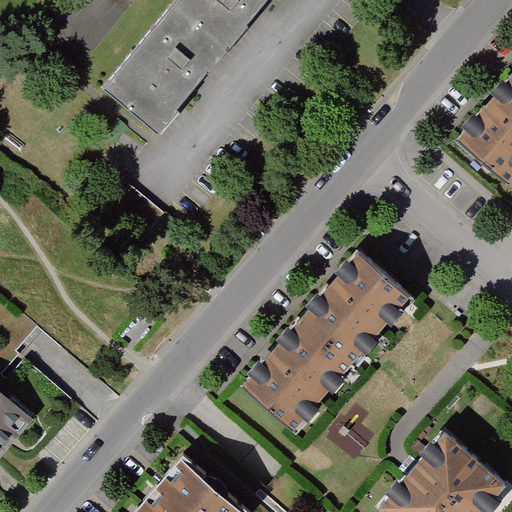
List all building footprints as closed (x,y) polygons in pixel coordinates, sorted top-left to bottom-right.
[(277,0),(178,0),(100,95),(133,123),(158,144),(277,0)] [(511,178),(511,65),(453,135),(509,182),(511,178)] [(163,211),(123,178),(107,198),(147,231),(163,211)] [(413,290),(355,242),(295,316),(353,363),(413,290)] [(353,363),(295,316),(236,388),(294,435),(353,363)] [(0,444),(27,413),(0,389),(0,444)] [(361,417),(333,412),(327,443),(355,448),(361,417)] [(511,491),(511,485),(450,431),(422,463),(409,478),(379,511),(484,511),(497,497),(503,502),(511,491)] [(247,511),(250,509),(178,446),(136,494),(156,511),(247,511)] [(156,511),(136,494),(119,511),(156,511)]
